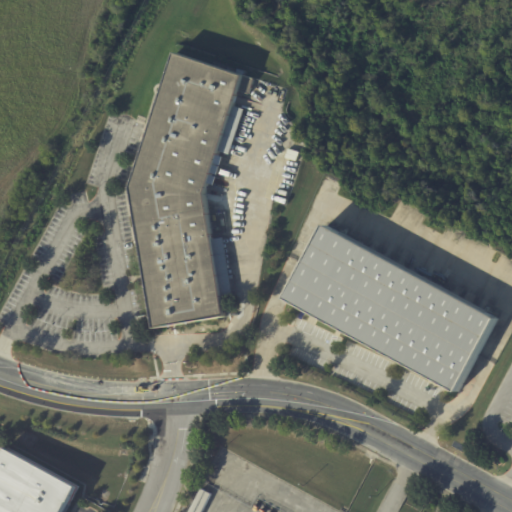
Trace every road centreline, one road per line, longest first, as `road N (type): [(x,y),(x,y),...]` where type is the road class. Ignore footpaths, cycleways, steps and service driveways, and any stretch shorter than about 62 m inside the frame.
road 1 (tertiary): [(170,403),(317,403),(511,508)]
road 2 (tertiary): [(0,376),(72,399),(170,403)]
